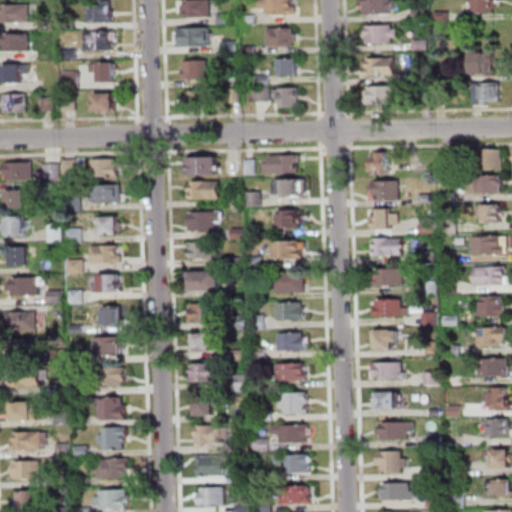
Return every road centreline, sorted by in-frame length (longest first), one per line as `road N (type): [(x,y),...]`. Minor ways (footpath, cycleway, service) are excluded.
road 1 (residential): [(349,511),(331,0)]
road 2 (residential): [(167,511),(151,0)]
road 3 (residential): [(511,126),(0,137)]
